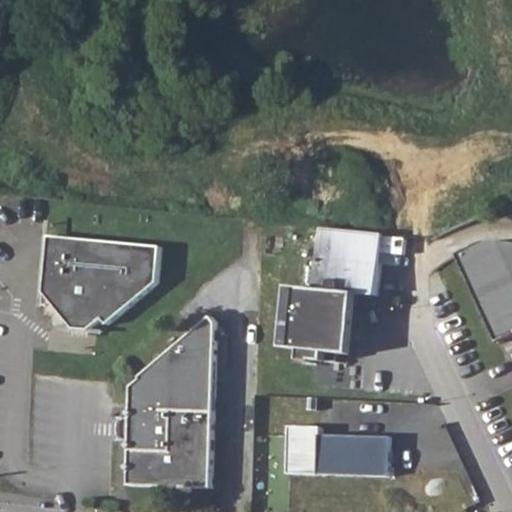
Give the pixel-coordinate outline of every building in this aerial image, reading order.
[(302,289),(296,351),(301,351),(300,362),(299,362),(299,363),(313,364),(313,363),(312,363),(312,362),(334,364),(335,355),(348,356),(354,294),(376,296),(382,236),(320,229),(314,291),(302,289)] [(162,247),(50,234),(43,291),(73,327),(89,329),(102,319),(107,324),(158,283),(162,247)] [(511,242),(487,240),(459,253),(500,341),(511,335),(511,242)] [(131,430),(129,483),(213,486),(218,327),(210,318),(186,338),(141,374),(143,377),(133,385),(131,430)] [(285,474),(315,474),(387,476),(388,436),(315,433),(316,427),(286,427),(285,474)]
